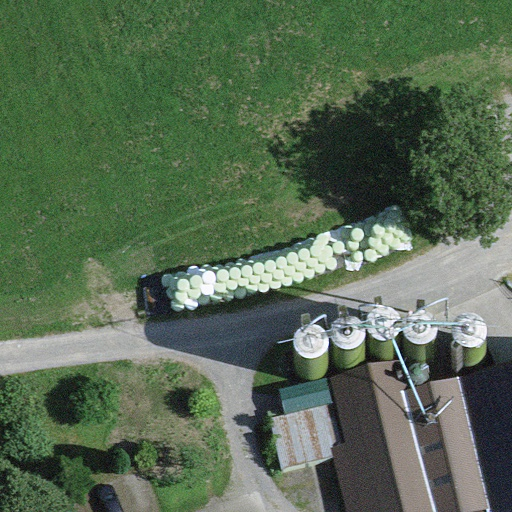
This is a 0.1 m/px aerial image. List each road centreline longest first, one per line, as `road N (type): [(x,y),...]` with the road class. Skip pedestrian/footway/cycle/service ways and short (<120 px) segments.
road 1 (track): [(0,367),(208,334),(511,237)]
road 2 (track): [(208,334),(234,486),(259,511)]
